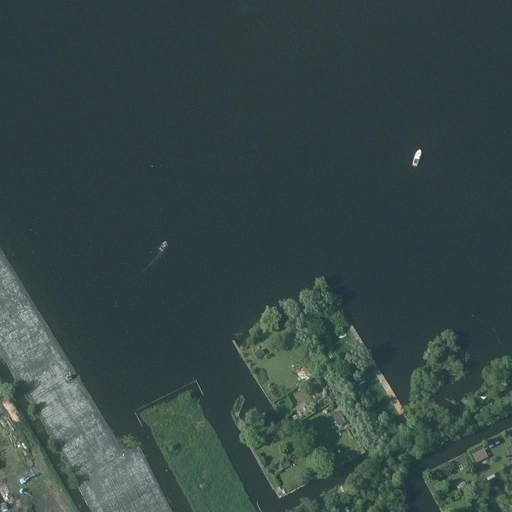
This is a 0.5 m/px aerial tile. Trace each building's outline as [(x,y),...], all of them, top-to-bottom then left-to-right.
[(264,355),(261,350),(253,355),(256,360),(264,355)] [(307,401),(304,395),(293,401),(296,407),(307,401)] [(345,421),(339,412),(332,416),(337,425),(345,421)] [(488,458),(484,449),(472,455),(477,464),(488,458)] [(290,466),(288,461),(274,469),(277,474),(290,466)]
